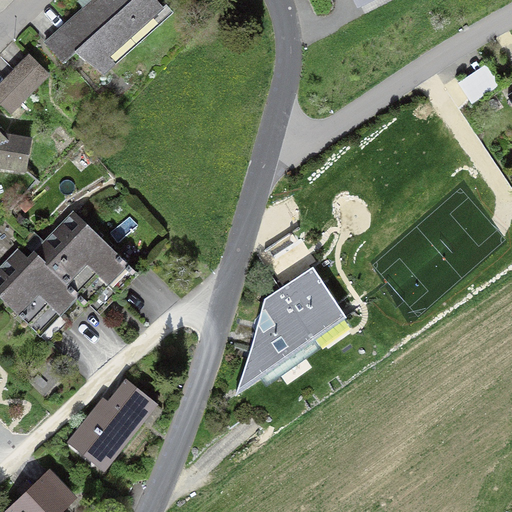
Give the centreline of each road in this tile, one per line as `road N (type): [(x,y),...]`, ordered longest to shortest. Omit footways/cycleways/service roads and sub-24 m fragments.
road 1 (residential): [(227,293),(180,313),(0,472)]
road 2 (residential): [(511,14),(269,164)]
road 3 (residential): [(149,511),(197,400),(227,293)]
road 4 (residential): [(269,164),(296,60),(286,0)]
road 5 (residential): [(227,293),(269,164)]
